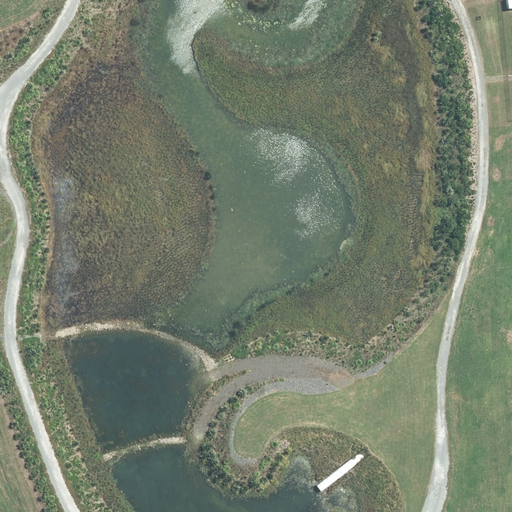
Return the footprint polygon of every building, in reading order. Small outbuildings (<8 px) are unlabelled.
[(86,135),(60,136),(62,176),(88,175),(86,135)] [(511,172),(493,174),(494,207),(511,206),(511,172)] [(511,238),(439,245),(440,258),(446,258),(448,287),(511,280),(511,238)] [(62,401),(67,449),(287,426),(291,466),(72,490),(73,511),(310,511),(296,377),(62,401)] [(393,511),(391,451),(337,453),(337,474),(351,473),(352,511),(393,511)]
